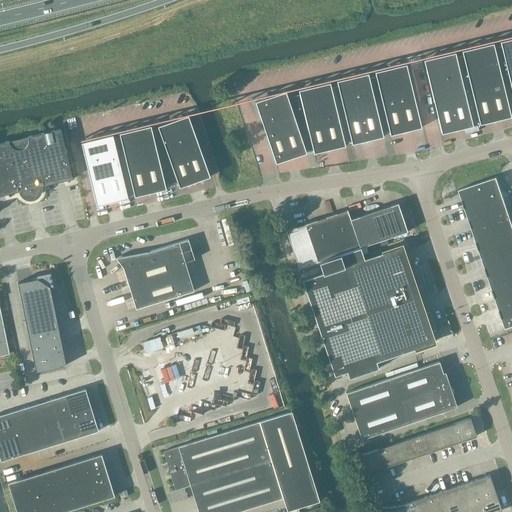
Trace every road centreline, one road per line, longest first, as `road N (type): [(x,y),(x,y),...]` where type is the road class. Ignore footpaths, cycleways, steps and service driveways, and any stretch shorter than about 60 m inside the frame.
road 1 (unclassified): [(68,240),(275,190),(414,169)]
road 2 (unclassified): [(511,457),(414,169)]
road 3 (unclassified): [(152,511),(68,240)]
road 4 (trunk): [(0,50),(168,0)]
